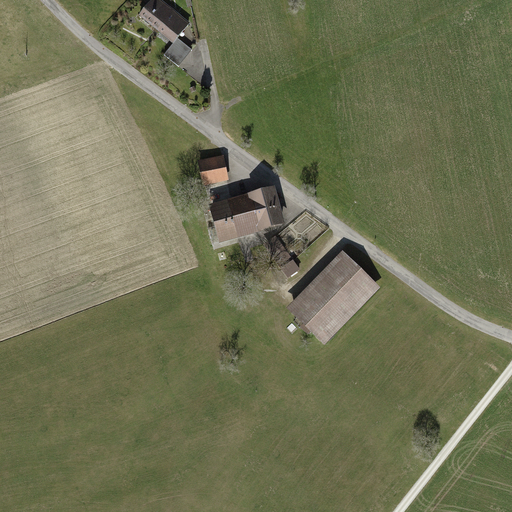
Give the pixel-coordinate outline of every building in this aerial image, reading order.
[(159,0),(153,0),(139,17),(173,44),(189,24),(159,0)] [(178,39),(165,55),(179,66),(192,50),(178,39)] [(225,158),(199,163),(204,187),(230,181),(225,158)] [(276,189),(248,196),(259,234),(285,227),(276,189)] [(259,234),(248,196),(210,207),(220,245),(259,234)] [(276,237),(264,246),(289,279),(300,270),(276,237)] [(381,289),(344,253),(287,310),(325,347),(381,289)]
